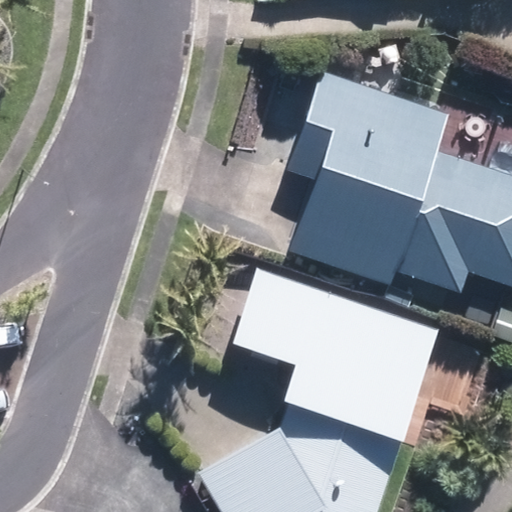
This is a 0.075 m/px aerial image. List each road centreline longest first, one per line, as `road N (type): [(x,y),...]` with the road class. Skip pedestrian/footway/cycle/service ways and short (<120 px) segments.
road 1 (residential): [(91,193),(44,426),(0,487)]
road 2 (residential): [(91,193),(146,0)]
